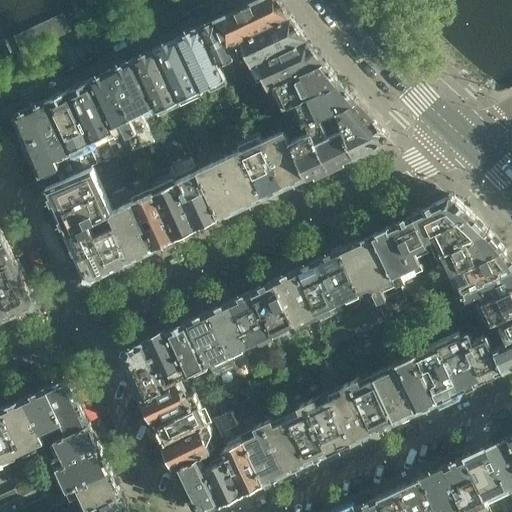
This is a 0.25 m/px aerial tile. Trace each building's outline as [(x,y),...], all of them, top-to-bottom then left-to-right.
[(141,0),(105,0),(112,14),(141,0)] [(241,37),(291,14),(285,5),(282,0),(254,0),(252,1),(236,8),(236,9),(216,18),(227,44),(229,43),(241,37)] [(259,62),(308,38),(291,14),(241,37),(254,65),(259,62)] [(235,56),(229,43),(227,44),(216,18),(202,25),(226,75),(240,69),(234,56),(235,56)] [(20,41),(19,43),(19,44),(19,47),(20,49),(21,51),(23,53),(24,53),(26,54),(28,53),(62,38),(64,37),(65,36),(66,34),(67,32),(68,31),(69,30),(69,28),(70,26),(66,24),(63,23),(61,23),(59,23),(58,23),(56,24),(21,40),(20,41)] [(226,75),(202,25),(193,29),(186,32),(186,33),(177,37),(203,88),(227,76),(226,75)] [(203,88),(177,37),(156,47),(180,98),(203,88)] [(279,83),(326,61),(308,38),(259,62),(271,89),(279,83)] [(0,45),(0,66),(17,59),(9,41),(0,45)] [(180,98),(156,47),(134,58),(156,104),(159,109),(180,98)] [(156,104),(134,58),(125,62),(125,61),(117,65),(118,65),(109,69),(144,143),(155,139),(146,119),(142,118),(139,113),(156,104)] [(296,103),(342,80),(326,61),(279,83),(271,89),(277,101),(285,98),(289,106),(296,103)] [(144,143),(109,69),(90,78),(114,125),(121,121),(134,147),(144,143)] [(114,125),(90,78),(69,88),(93,140),(104,135),(107,140),(118,135),(114,125)] [(306,124),(358,99),(342,80),(296,103),(306,124)] [(93,140),(69,88),(47,99),(63,133),(80,170),(95,163),(102,160),(93,140)] [(59,165),(44,133),(49,131),(52,138),(63,133),(47,99),(15,113),(16,115),(22,128),(21,128),(34,157),(41,173),(59,165)] [(386,138),(387,130),(358,99),(306,124),(288,133),(307,175),(315,171),(316,175),(346,161),(344,158),(386,138)] [(307,175),(288,133),(287,129),(263,140),(284,186),(307,175)] [(80,170),(63,133),(52,138),(49,131),(44,133),(59,165),(41,173),(47,186),(80,170)] [(284,186),(263,140),(243,150),(263,195),(284,186)] [(263,195),(243,150),(221,160),(242,205),(263,195)] [(242,205),(221,160),(199,171),(219,216),(242,205)] [(106,187),(95,163),(80,170),(47,186),(57,209),(106,187)] [(219,216),(199,171),(198,166),(175,177),(198,226),(219,216)] [(198,226),(175,177),(153,187),(176,236),(198,226)] [(157,245),(135,200),(134,196),(129,185),(114,193),(116,198),(112,200),(116,209),(111,212),(115,222),(133,257),(157,245)] [(116,209),(112,200),(106,187),(57,209),(68,231),(90,222),(111,212),(116,209)] [(176,236),(153,187),(134,196),(135,200),(157,245),(176,236)] [(426,240),(436,236),(435,231),(473,212),(456,196),(450,195),(374,231),(398,284),(405,281),(406,284),(420,277),(414,264),(430,257),(426,240)] [(443,250),(489,229),(473,212),(435,231),(436,236),(443,250)] [(111,267),(95,232),(90,222),(68,231),(78,254),(78,255),(87,274),(88,274),(92,275),(93,276),(111,267)] [(133,257),(115,222),(95,232),(111,267),(133,257)] [(453,270),(461,266),(505,247),(505,246),(490,229),(489,229),(443,250),(453,270)] [(398,284),(374,231),(351,241),(379,303),(387,300),(384,295),(400,287),(398,284)] [(0,261),(13,255),(3,232),(0,233),(0,261)] [(387,319),(379,303),(351,241),(340,246),(362,292),(370,310),(359,316),(365,329),(387,319)] [(362,292),(340,246),(319,256),(340,302),(362,292)] [(463,290),(511,267),(511,255),(505,247),(461,266),(467,280),(460,283),(463,290)] [(34,298),(13,255),(0,261),(0,283),(14,312),(31,304),(34,298)] [(340,302),(319,256),(297,267),(318,312),(340,302)] [(318,312),(297,267),(275,277),(297,322),(318,312)] [(483,299),(511,286),(511,267),(463,290),(467,299),(480,293),(483,299)] [(297,322),(275,277),(253,288),(274,333),(297,322)] [(0,318),(14,312),(0,283),(0,318)] [(497,319),(511,311),(511,286),(483,299),(489,311),(479,316),(483,325),(497,319)] [(274,333),(253,288),(231,298),(253,343),(274,333)] [(446,298),(443,291),(429,298),(432,304),(438,302),(446,298)] [(253,343),(231,298),(210,308),(231,353),(253,343)] [(443,313),(438,302),(432,304),(422,309),(427,320),(443,313)] [(231,353),(210,308),(188,319),(210,363),(231,353)] [(427,320),(422,309),(412,314),(414,318),(418,325),(427,320)] [(467,326),(460,311),(451,315),(458,330),(467,326)] [(507,341),(511,339),(511,311),(497,319),(507,341)] [(406,331),(418,325),(414,318),(391,329),(396,340),(407,334),(406,331)] [(210,363),(188,319),(167,329),(184,365),(188,373),(210,363)] [(396,340),(391,329),(389,324),(375,331),(375,335),(380,348),(396,340)] [(184,365),(167,329),(167,328),(144,339),(162,375),(184,365)] [(482,379),(460,334),(458,330),(437,340),(461,390),(483,380),(482,379)] [(504,369),(494,348),(487,333),(473,339),(469,330),(460,334),(482,379),(504,369)] [(162,375),(144,339),(138,342),(128,347),(127,347),(125,355),(131,366),(145,396),(166,385),(162,375)] [(511,339),(507,341),(494,348),(504,369),(504,370),(506,369),(511,365),(511,339)] [(461,390),(437,340),(432,342),(432,347),(417,354),(439,400),(461,390)] [(439,400),(417,354),(402,361),(398,351),(391,354),(395,364),(417,410),(439,400)] [(417,410),(395,364),(387,368),(389,371),(375,377),(395,421),(417,410)] [(90,422),(77,394),(71,380),(63,377),(52,382),(46,385),(63,420),(69,433),(90,422)] [(221,387),(219,382),(216,377),(200,384),(205,395),(221,387)] [(395,421),(375,377),(362,383),(360,378),(351,382),(373,431),(395,421)] [(156,420),(198,398),(195,391),(187,396),(179,379),(166,385),(145,396),(156,420)] [(373,431),(351,382),(342,387),(345,392),(332,398),(352,441),(373,431)] [(63,420),(46,385),(24,396),(41,430),(63,420)] [(352,441),(332,398),(330,392),(308,402),(331,451),(352,441)] [(41,430),(24,396),(23,396),(2,405),(24,452),(46,442),(41,430)] [(209,421),(198,398),(156,420),(166,441),(209,421)] [(331,451),(308,402),(299,406),(302,412),(287,419),(308,461),(331,451)] [(0,463),(24,452),(2,405),(0,406),(0,463)] [(241,430),(234,416),(232,410),(213,419),(222,439),(241,430)] [(308,461),(287,419),(275,425),(272,419),(264,423),(287,471),(308,461)] [(211,448),(204,433),(213,429),(209,421),(166,441),(166,442),(177,466),(177,465),(199,453),(211,448)] [(101,446),(90,422),(69,433),(56,439),(62,451),(54,455),(58,465),(101,446)] [(287,471),(264,423),(257,426),(261,432),(245,440),(265,481),(265,482),(287,471)] [(511,480),(511,442),(508,434),(486,444),(506,484),(511,480)] [(265,481),(245,440),(224,450),(227,458),(244,491),(265,481)] [(506,484),(486,444),(465,454),(483,494),(506,484)] [(102,445),(101,446),(58,465),(69,487),(112,467),(102,445)] [(221,502),(206,468),(199,453),(177,465),(191,495),(197,507),(197,508),(204,510),(215,505),(221,502)] [(483,494),(465,454),(443,464),(465,511),(473,511),(472,508),(487,501),(483,494)] [(244,492),(244,491),(227,458),(206,468),(221,502),(244,492)] [(465,511),(443,464),(421,475),(440,511),(465,511)] [(123,491),(112,467),(69,487),(73,498),(84,493),(90,506),(103,501),(123,491)] [(440,511),(421,475),(400,484),(413,511),(440,511)] [(413,511),(400,484),(378,495),(385,511),(413,511)] [(23,506),(45,495),(41,488),(19,498),(23,506)] [(132,511),(123,491),(103,501),(108,511),(132,511)] [(385,511),(378,495),(356,505),(359,511),(385,511)] [(0,510),(0,511),(9,511),(23,506),(19,498),(0,507),(0,510)]
